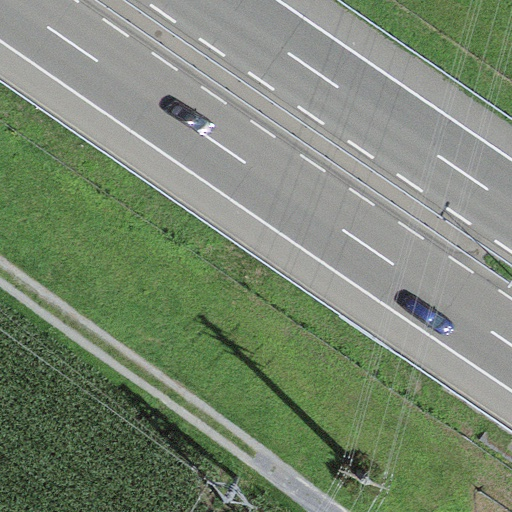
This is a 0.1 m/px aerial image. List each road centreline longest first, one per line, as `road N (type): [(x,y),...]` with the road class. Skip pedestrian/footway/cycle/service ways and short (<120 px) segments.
road 1 (motorway): [(3,0),(511,349)]
road 2 (track): [(326,511),(0,266)]
road 3 (motorway): [(511,204),(212,0)]
